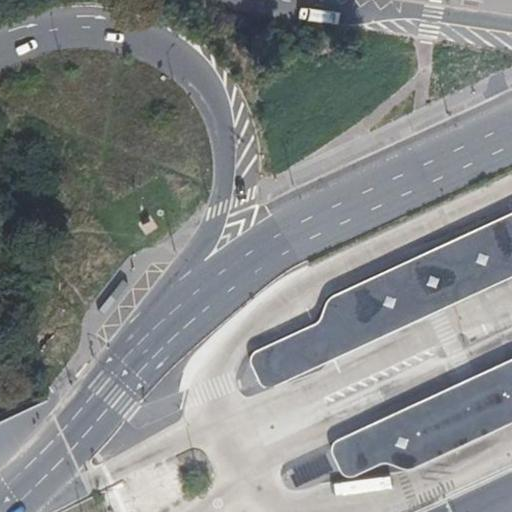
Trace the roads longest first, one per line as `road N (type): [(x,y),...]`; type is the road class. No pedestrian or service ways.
road 1 (primary): [(0,49),(35,33),(101,28),(154,45),(199,80),(219,124),(223,185),(189,296)]
road 2 (primary): [(511,134),(272,247),(189,296)]
road 3 (primary): [(189,296),(112,394),(0,503)]
road 4 (primary): [(511,36),(270,0)]
